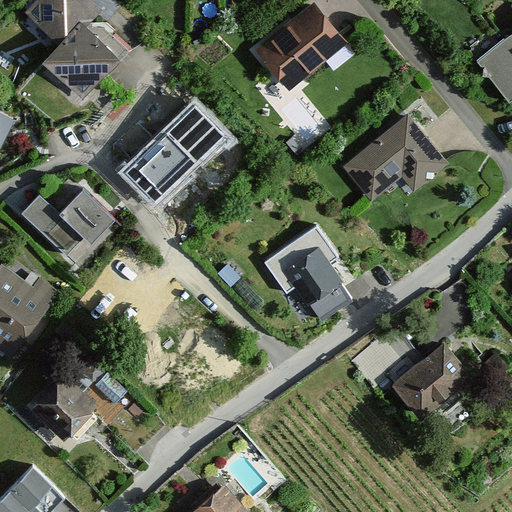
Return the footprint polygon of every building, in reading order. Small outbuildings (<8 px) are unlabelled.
[(51,38),(31,60),(79,103),(122,56),(85,22),(100,6),(93,0),(30,0),(21,10),(51,38)] [(316,0),(312,0),(252,48),(286,90),(349,41),(316,0)] [(511,30),(480,56),(511,96),(511,95),(511,30)] [(194,100),(118,172),(154,209),(230,137),(194,100)] [(409,111),(341,164),(373,204),(402,181),(411,193),(450,163),(409,111)] [(0,112),(0,145),(13,119),(0,112)] [(94,193),(62,220),(88,251),(120,225),(94,193)] [(313,243),(278,269),(307,306),(342,280),(313,243)] [(0,260),(0,354),(6,359),(60,293),(41,278),(34,288),(0,260)] [(440,341),(388,382),(412,413),(464,371),(440,341)] [(60,368),(25,405),(61,439),(96,402),(60,368)] [(32,471),(0,504),(0,511),(48,511),(61,499),(32,471)] [(246,511),(223,484),(191,511),(246,511)]
